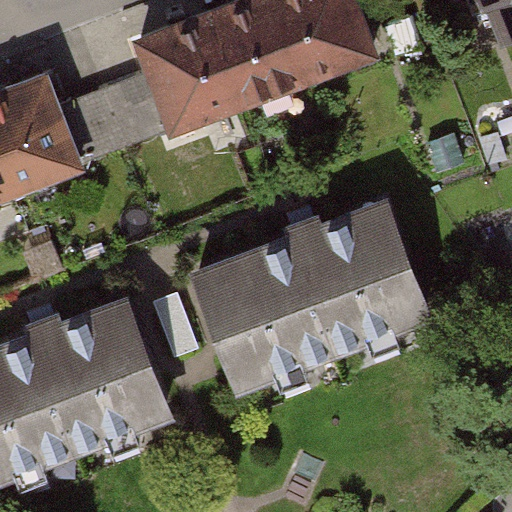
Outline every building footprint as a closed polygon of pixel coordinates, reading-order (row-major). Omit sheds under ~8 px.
[(348,0),(205,0),(126,29),(142,71),(83,93),(102,144),(366,47),(348,0)] [(511,0),(472,0),(481,25),(511,14),(511,0)] [(36,60),(0,73),(0,186),(73,160),(36,60)] [(390,194),(189,266),(233,388),(434,316),(390,194)] [(127,294),(0,339),(0,481),(173,420),(127,294)]
